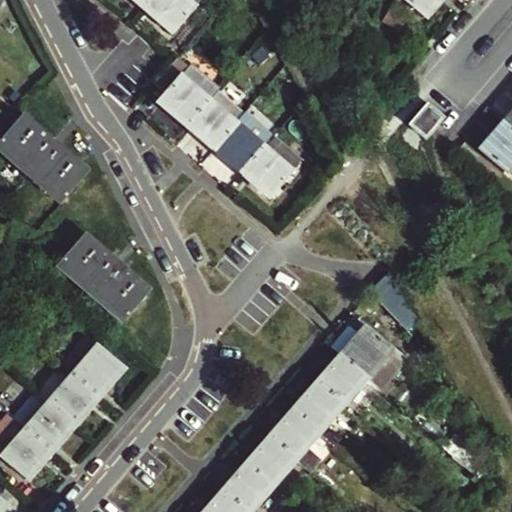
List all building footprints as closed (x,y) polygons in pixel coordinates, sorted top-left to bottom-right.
[(152,0),(133,0),(145,10),(152,0)] [(152,0),(145,10),(171,32),(197,0),(152,0)] [(402,0),(422,18),(437,0),(402,0)] [(204,102),(215,88),(188,64),(156,101),(184,125),(204,102)] [(184,125),(212,149),(233,126),(204,102),(184,125)] [(443,121),(425,107),(409,126),(427,141),(443,121)] [(511,112),(503,123),(511,130),(511,112)] [(260,150),(271,138),(243,114),(233,126),(212,149),(241,174),(260,150)] [(85,173),(21,118),(0,142),(0,149),(61,201),(85,173)] [(511,130),(503,123),(481,148),(505,170),(511,162),(511,130)] [(287,174),(260,150),(241,174),(268,197),(287,174)] [(491,232),(469,243),(476,258),(498,246),(491,232)] [(147,292),(83,238),(59,265),(122,320),(147,292)] [(506,260),(498,246),(476,258),(483,272),(506,260)] [(511,273),(506,260),(483,272),(491,286),(511,275),(511,273)] [(405,331),(423,318),(390,274),(372,287),(405,331)] [(511,275),(491,286),(497,300),(511,292),(511,275)] [(511,312),(511,292),(497,300),(506,316),(511,312)] [(363,379),(381,394),(405,367),(363,330),(339,358),(363,379)] [(120,370),(97,350),(72,379),(95,399),(120,370)] [(339,358),(316,384),(341,405),(363,379),(339,358)] [(95,399),(72,379),(48,406),(72,426),(95,399)] [(316,384),(292,411),(317,433),(341,405),(316,384)] [(48,406),(25,433),(48,453),(72,426),(48,406)] [(292,411),(269,438),(294,460),(311,475),(324,459),(307,444),(317,433),(292,411)] [(48,453),(25,433),(2,459),(25,479),(48,453)] [(269,438),(245,466),(269,487),(294,460),(269,438)] [(245,466),(221,493),(242,511),(247,511),(269,487),(245,466)] [(242,511),(221,493),(204,511),(242,511)]
